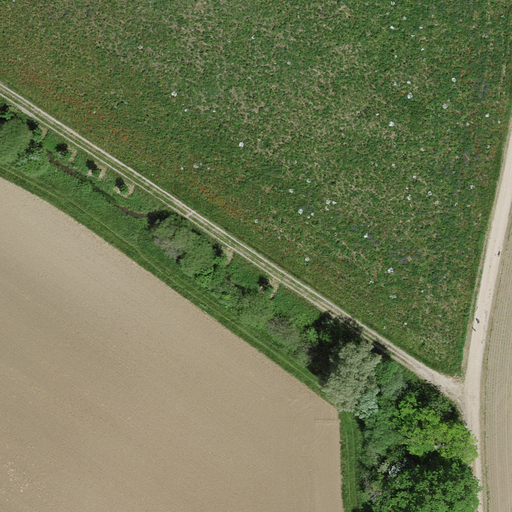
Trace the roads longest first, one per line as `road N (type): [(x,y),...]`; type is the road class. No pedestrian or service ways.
road 1 (track): [(0,88),(473,406)]
road 2 (track): [(473,406),(511,173)]
